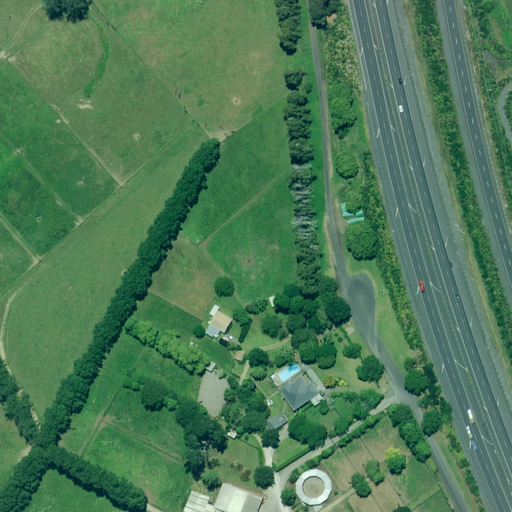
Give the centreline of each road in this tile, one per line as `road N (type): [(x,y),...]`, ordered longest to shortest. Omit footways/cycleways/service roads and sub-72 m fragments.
road 1 (unclassified): [(309,0),(335,261),(461,511)]
road 2 (motorway): [(500,511),(412,269),(351,0)]
road 3 (motorway): [(371,0),(444,297),(511,481)]
road 4 (unclassified): [(447,0),(487,205),(511,281)]
